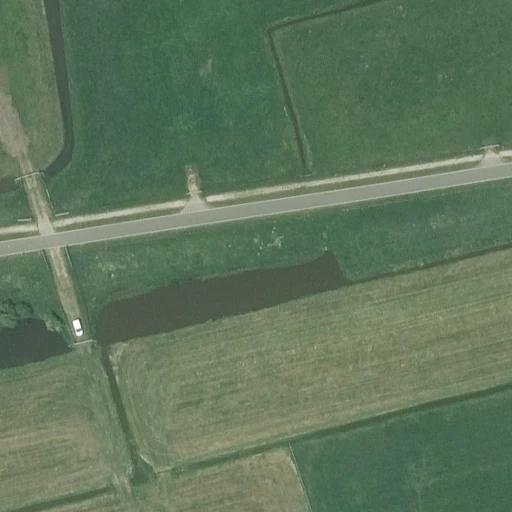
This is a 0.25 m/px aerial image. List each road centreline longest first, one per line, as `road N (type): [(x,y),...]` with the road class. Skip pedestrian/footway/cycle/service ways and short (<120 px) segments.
road 1 (unknown): [(0,233),(511,153)]
road 2 (track): [(0,86),(83,343),(111,464),(139,511)]
